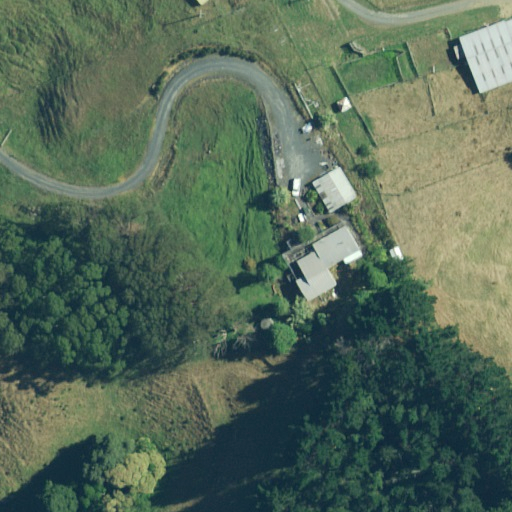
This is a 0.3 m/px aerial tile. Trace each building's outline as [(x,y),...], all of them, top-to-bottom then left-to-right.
[(511,19),(462,37),(463,42),(454,46),(458,59),(468,56),(481,93),(511,81),(511,19)] [(349,96),(337,102),(342,112),(354,107),(349,96)] [(358,198),(341,168),(315,182),(331,212),(358,198)] [(365,254),(347,223),(314,242),(319,250),(299,262),(307,275),(298,281),(310,301),(339,284),(329,268),(345,259),(348,264),(365,254)] [(406,260),(401,246),(391,250),(397,264),(406,260)]
